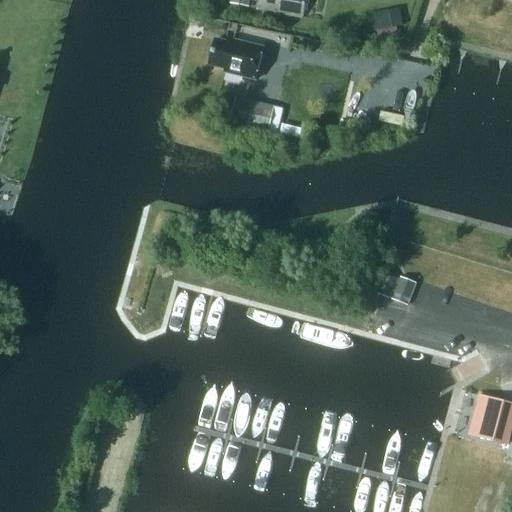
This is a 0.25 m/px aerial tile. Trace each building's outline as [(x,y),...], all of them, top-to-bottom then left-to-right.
[(303,19),(306,0),(233,0),(233,3),(249,6),(250,0),(258,1),(256,10),(303,19)] [(401,13),(371,19),(373,32),(377,31),(397,27),(404,26),(401,13)] [(215,40),(209,66),(226,70),(225,73),(242,77),(255,80),(258,70),(263,48),(233,41),(232,44),(215,40)] [(230,123),(268,132),(274,107),(236,98),(230,123)] [(378,294),(390,299),(397,280),(386,276),(378,294)] [(394,300),(409,306),(417,285),(402,279),(394,300)] [(511,405),(480,397),(470,435),(508,445),(511,430),(511,405)]
